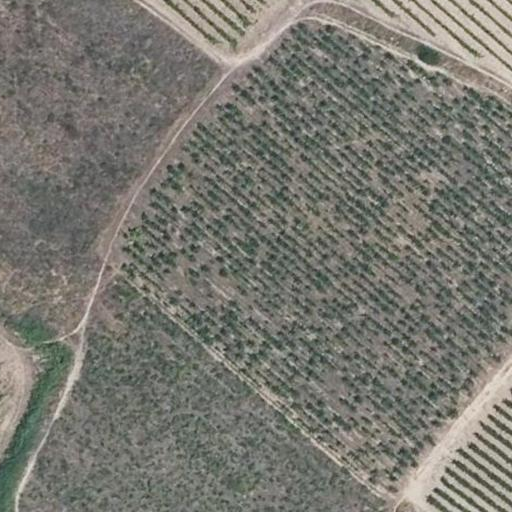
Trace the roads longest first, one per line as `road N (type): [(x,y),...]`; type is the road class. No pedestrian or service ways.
road 1 (track): [(329,0),(301,4),(249,57),(228,63),(134,0)]
road 2 (track): [(511,86),(332,0)]
